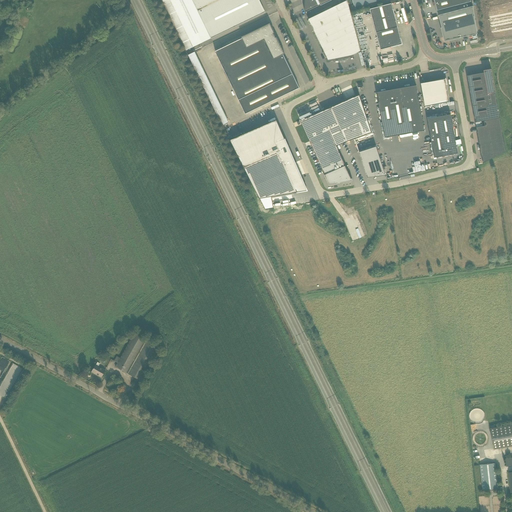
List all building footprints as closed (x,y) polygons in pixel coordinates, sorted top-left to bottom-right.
[(158,0),(184,51),(210,38),(191,0),(158,0)] [(191,0),(210,38),(260,14),(264,12),(258,0),(191,0)] [(305,12),(321,5),(332,0),(305,0),(306,11),(305,12)] [(353,55),(361,51),(348,0),(308,19),(324,52),(323,53),(326,60),(326,59),(327,59),(327,58),(328,58),(330,58),(331,59),(331,60),(331,61),(354,57),(353,55)] [(470,0),(434,0),(437,11),(471,2),(470,0)] [(375,29),(397,24),(391,4),(370,9),(375,29)] [(472,6),(438,15),(442,28),(444,37),(449,40),(459,37),(460,38),(477,34),(473,6),(472,6)] [(511,13),(491,17),(494,31),(511,28),(511,13)] [(215,52),(246,114),(299,88),(283,54),(285,54),(277,37),(276,38),(274,33),(270,23),(242,37),(242,38),(215,52)] [(400,38),(397,24),(375,29),(381,50),(391,47),(402,44),(400,38)] [(218,126),(225,123),(193,51),(186,54),(218,126)] [(484,73),(467,76),(475,122),(483,163),(506,151),(500,118),(492,69),(484,70),(484,73)] [(436,81),(421,84),(425,106),(450,102),(447,86),(447,85),(446,79),(436,81)] [(405,89),(378,93),(379,102),(385,138),(424,131),(416,85),(404,88),(405,89)] [(301,121),(329,185),(338,183),(338,184),(340,183),(341,183),(352,181),(337,146),(347,142),(372,133),(359,94),(301,121)] [(451,114),(428,119),(434,158),(446,156),(446,155),(457,153),(456,147),(457,147),(451,114)] [(277,120),(230,140),(260,198),(307,189),(277,120)] [(376,147),(359,152),(367,178),(385,175),(376,147)] [(117,363),(115,367),(140,380),(142,376),(158,347),(134,333),(117,363)] [(11,389),(21,368),(9,362),(10,361),(0,357),(0,383),(1,381),(6,383),(5,384),(8,386),(7,388),(11,389)] [(100,363),(97,362),(96,365),(95,365),(91,372),(101,377),(105,370),(98,366),(100,363)] [(511,424),(495,428),(491,428),(494,449),(511,446),(511,424)] [(483,491),(498,489),(495,463),(480,465),(483,491)]
